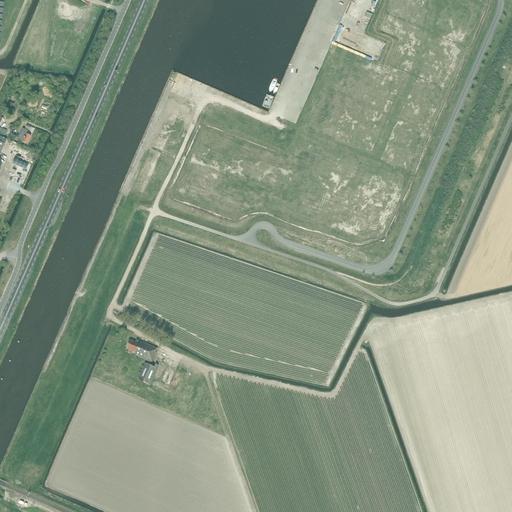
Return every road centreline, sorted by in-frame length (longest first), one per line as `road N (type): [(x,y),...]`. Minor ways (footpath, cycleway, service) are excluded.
road 1 (unclassified): [(501,0),(383,267),(360,268),(286,243),(267,225),(246,242),(153,210)]
road 2 (primary): [(0,330),(144,0)]
road 3 (unclassified): [(0,308),(22,237),(128,0)]
road 4 (track): [(287,110),(262,119),(204,99),(153,210)]
